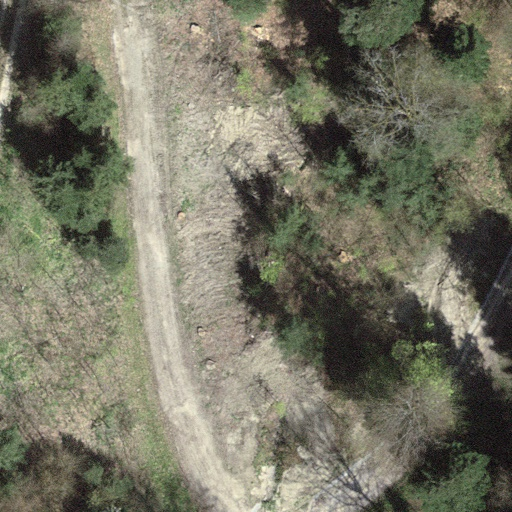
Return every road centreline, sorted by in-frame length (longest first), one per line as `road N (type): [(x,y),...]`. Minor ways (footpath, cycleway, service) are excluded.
road 1 (track): [(123,0),(152,331),(191,450),(237,511)]
road 2 (track): [(511,281),(436,406),(327,511)]
